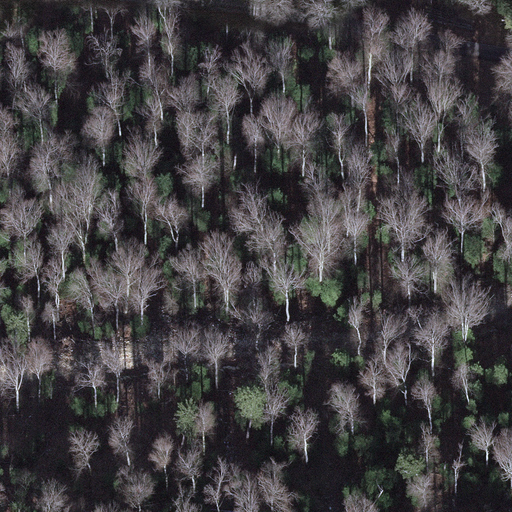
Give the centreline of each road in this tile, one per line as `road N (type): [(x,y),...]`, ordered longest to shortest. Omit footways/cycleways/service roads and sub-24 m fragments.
road 1 (track): [(511,312),(314,347),(0,374)]
road 2 (unclassified): [(185,0),(511,51)]
